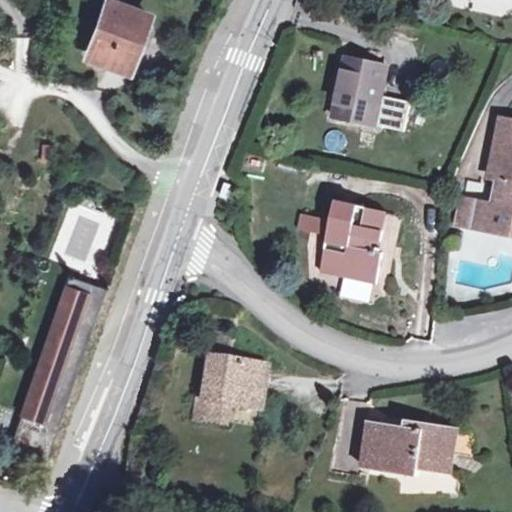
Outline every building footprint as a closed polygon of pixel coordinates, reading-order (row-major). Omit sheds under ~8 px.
[(109,2),(92,50),(112,59),(113,56),(131,62),(148,17),(109,2)] [(129,70),(131,62),(113,56),(112,59),(92,50),(89,56),(129,70)] [(382,96),(388,67),(346,58),(334,116),(404,131),(410,102),(382,96)] [(493,204),(479,202),(474,227),(510,234),(511,226),(511,147),(497,144),(491,176),(499,178),(493,204)] [(235,182),(226,179),(219,198),(228,201),(235,182)] [(474,227),(479,202),(462,198),(457,223),(474,227)] [(338,201),(333,221),(329,236),(321,272),(344,277),(346,270),(379,278),(385,253),(375,251),(378,241),(382,242),(384,232),(379,231),(384,211),(338,201)] [(389,212),(384,211),(379,231),(384,232),(389,212)] [(329,236),(333,221),(303,214),(300,229),(329,236)] [(377,285),(379,278),(346,270),(344,277),(377,285)] [(46,461),(105,291),(68,279),(57,312),(63,313),(26,422),(20,420),(10,449),(46,461)] [(63,313),(57,312),(20,420),(26,422),(63,313)] [(205,401),(198,400),(196,417),(221,422),(224,405),(262,410),(269,367),(212,359),(205,401)] [(444,451),(448,426),(407,420),(406,426),(373,421),(365,467),(419,476),(421,468),(447,473),(451,452),(444,451)] [(469,430),(448,426),(444,451),(451,452),(474,456),(469,430)]
